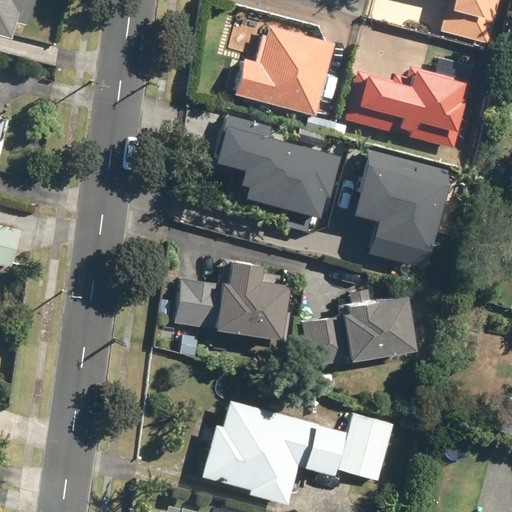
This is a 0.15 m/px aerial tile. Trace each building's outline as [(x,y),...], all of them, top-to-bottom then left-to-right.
[(0,0),(0,42),(2,43),(6,26),(19,29),(26,0),(0,0)] [(441,0),(437,20),(467,27),(464,39),(487,45),(497,0),(441,0)] [(225,100),(308,122),(316,91),(335,96),(344,61),(326,56),(329,45),(257,25),(247,61),(237,58),(225,100)] [(462,78),(465,65),(440,58),(436,74),(422,70),(426,54),(360,36),(336,123),(449,154),(469,80),(462,78)] [(0,150),(14,104),(0,100),(0,98),(2,92),(0,91),(0,150)] [(219,113),(204,169),(227,175),(223,189),(231,191),(228,203),(308,224),(325,159),(260,142),(264,126),(219,113)] [(440,171),(359,150),(338,235),(418,256),(440,171)] [(18,231),(0,226),(0,266),(8,269),(18,231)] [(202,330),(202,336),(284,344),(286,315),(274,314),(278,276),(252,274),(253,265),(219,262),(217,284),(169,279),(168,298),(156,297),(154,312),(168,314),(167,327),(202,330)] [(366,288),(335,293),(338,311),(293,318),(302,369),(337,364),(337,369),(408,358),(399,295),(368,299),(366,288)] [(337,376),(303,375),(302,394),(336,395),(337,376)] [(496,391),(466,386),(463,407),(493,412),(496,391)] [(505,408),(501,407),(494,433),(504,436),(502,442),(511,444),(511,392),(510,392),(505,408)] [(239,487),(237,496),(280,505),(289,465),(323,473),(333,428),(217,402),(212,427),(202,425),(191,477),(239,487)] [(390,422),(349,411),(333,471),(374,482),(390,422)]
